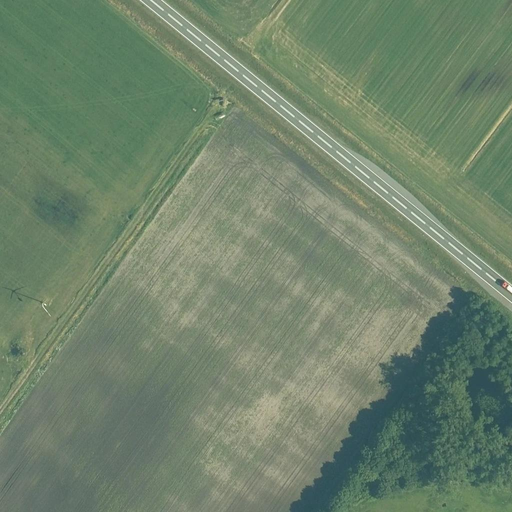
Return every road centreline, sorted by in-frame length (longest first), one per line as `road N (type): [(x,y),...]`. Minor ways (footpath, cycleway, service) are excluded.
road 1 (trunk): [(511,294),(149,0)]
road 2 (track): [(228,93),(0,415)]
